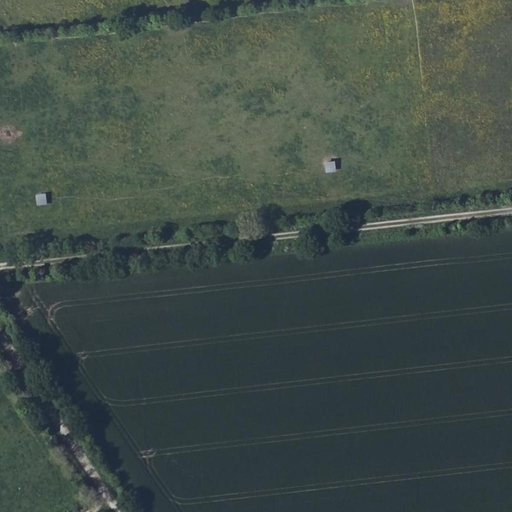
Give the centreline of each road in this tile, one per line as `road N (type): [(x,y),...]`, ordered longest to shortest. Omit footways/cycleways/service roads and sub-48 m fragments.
road 1 (track): [(0,267),(511,210)]
road 2 (track): [(119,511),(0,328)]
